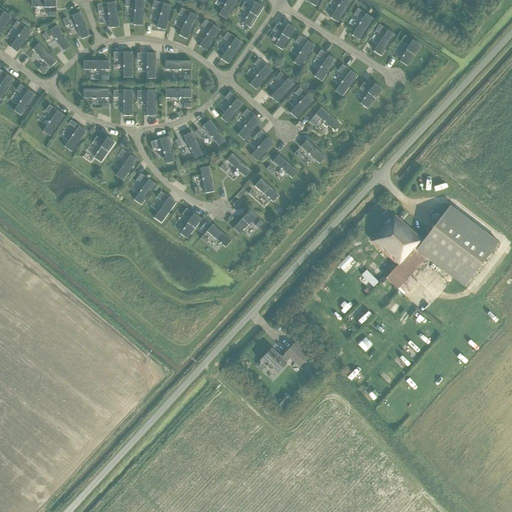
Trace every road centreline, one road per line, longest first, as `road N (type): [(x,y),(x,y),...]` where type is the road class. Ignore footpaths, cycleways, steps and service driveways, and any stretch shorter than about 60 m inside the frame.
road 1 (unclassified): [(68,511),(511,32)]
road 2 (unknown): [(378,176),(415,201),(463,205),(499,232),(506,248),(476,288),(422,298),(371,368)]
road 3 (track): [(447,511),(340,400),(323,401),(289,432),(278,432),(201,367)]
